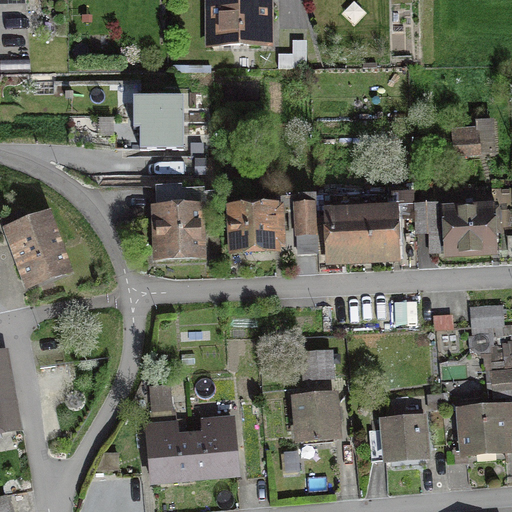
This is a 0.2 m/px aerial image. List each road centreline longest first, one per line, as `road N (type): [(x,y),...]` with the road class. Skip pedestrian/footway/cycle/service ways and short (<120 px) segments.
road 1 (residential): [(134,294),(511,276)]
road 2 (residential): [(47,497),(86,454),(125,378),(135,347),(134,294)]
road 3 (residential): [(134,294),(111,239),(80,197),(61,181),(0,158)]
road 4 (residential): [(47,497),(15,329)]
road 5 (residential): [(342,511),(511,496)]
road 6 (residential): [(15,329),(33,316),(134,294)]
